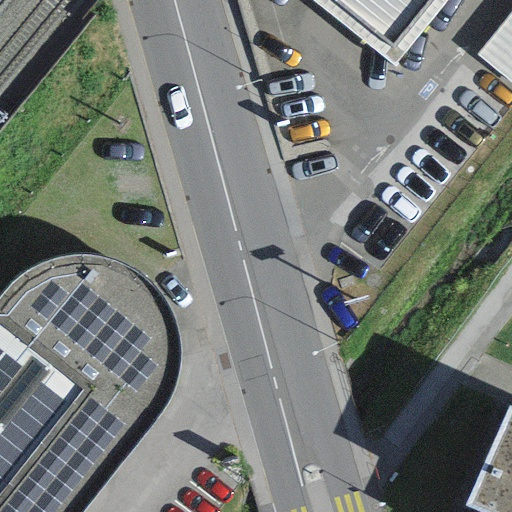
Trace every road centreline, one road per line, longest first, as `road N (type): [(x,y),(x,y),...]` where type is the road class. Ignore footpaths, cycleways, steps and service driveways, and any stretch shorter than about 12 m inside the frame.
road 1 (primary): [(328,511),(174,0)]
road 2 (unknown): [(256,273),(470,0)]
